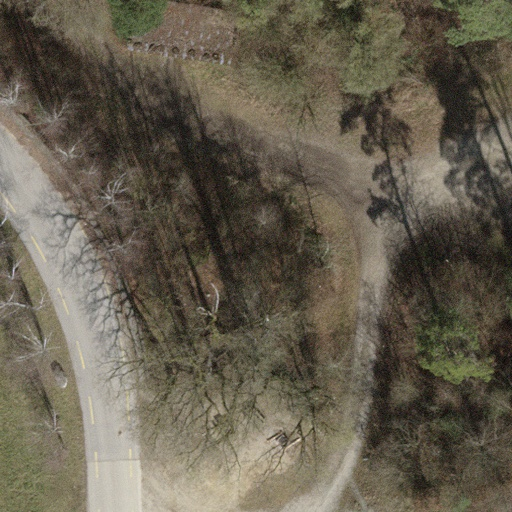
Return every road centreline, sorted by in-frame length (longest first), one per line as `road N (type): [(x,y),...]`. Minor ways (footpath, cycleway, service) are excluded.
road 1 (track): [(31,0),(82,55),(233,108),(348,172),(373,209),(352,427),(331,468),(282,511)]
road 2 (unclassified): [(117,511),(110,378),(21,166),(0,150)]
